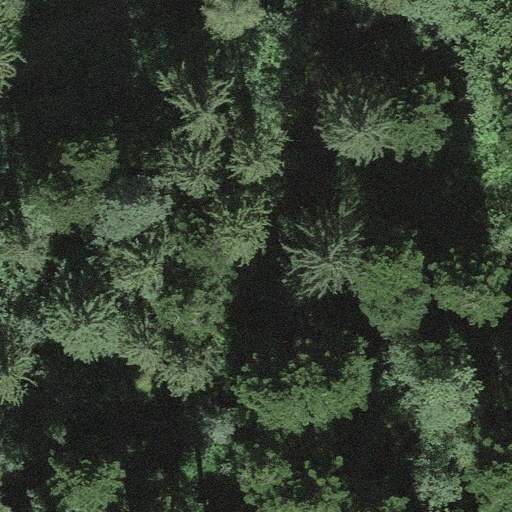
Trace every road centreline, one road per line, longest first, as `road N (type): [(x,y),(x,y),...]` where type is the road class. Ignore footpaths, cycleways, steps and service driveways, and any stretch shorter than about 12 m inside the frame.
road 1 (track): [(0,491),(234,299),(295,204),(314,101),(302,0)]
road 2 (track): [(141,0),(0,70)]
